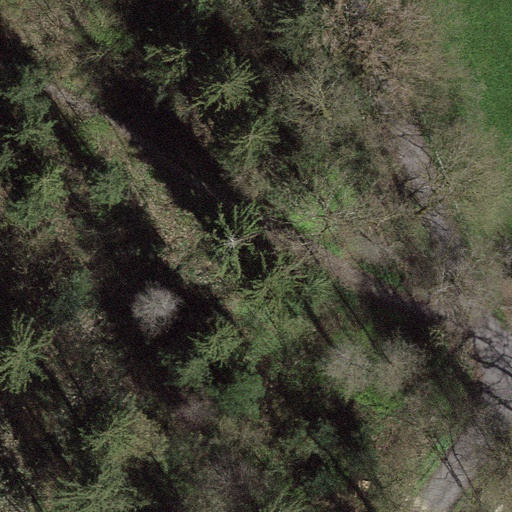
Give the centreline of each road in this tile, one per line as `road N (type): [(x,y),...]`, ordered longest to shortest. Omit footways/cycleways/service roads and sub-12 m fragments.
road 1 (track): [(0,13),(104,62),(511,375)]
road 2 (track): [(368,0),(511,337)]
road 3 (track): [(511,412),(387,511)]
